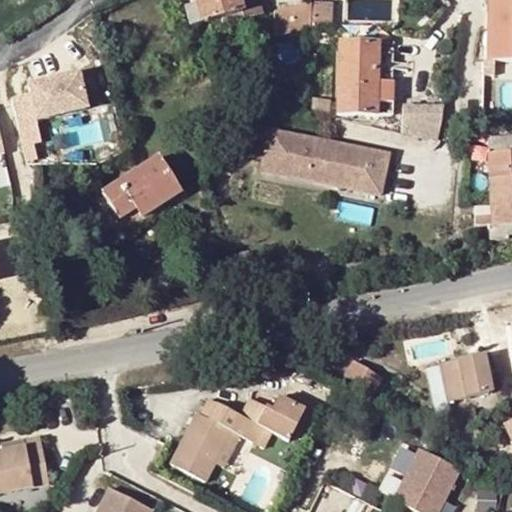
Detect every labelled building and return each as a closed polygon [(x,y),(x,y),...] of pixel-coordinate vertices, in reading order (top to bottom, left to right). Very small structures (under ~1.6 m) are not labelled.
[(256,0),(192,0),(194,5),(183,8),(189,26),(241,12),(243,19),(260,15),(256,0)] [(311,0),(310,34),(318,34),(318,29),(331,29),(331,0),(311,0)] [(511,0),(486,0),(486,62),(498,62),(511,61),(511,0)] [(309,28),(310,3),(276,12),(275,37),(309,28)] [(378,45),(337,44),(336,114),(376,115),(376,103),(391,104),(392,51),(378,51),(378,45)] [(511,61),(498,62),(498,71),(511,70),(511,61)] [(481,62),(481,96),(507,95),(508,75),(511,74),(511,70),(498,71),(498,62),(486,62),(481,62)] [(61,101),(52,101),(51,116),(91,115),(91,92),(61,92),(61,101)] [(482,102),(481,112),(491,113),(492,103),(482,102)] [(391,104),(376,103),(376,115),(391,115),(391,104)] [(444,112),(405,105),(399,132),(439,141),(444,112)] [(388,154),(269,133),(261,173),(351,190),(356,165),(385,170),(388,154)] [(511,137),(487,138),(490,199),(511,197),(511,137)] [(159,158),(130,177),(103,193),(125,228),(140,219),(181,194),(159,158)] [(385,170),(356,165),(351,190),(381,195),(385,170)] [(511,197),(490,199),(491,208),(474,209),(475,225),(487,225),(488,241),(508,239),(508,235),(507,227),(511,226),(511,197)] [(250,259),(232,263),(241,307),(258,304),(250,259)] [(379,264),(360,267),(362,282),(381,279),(379,264)] [(484,355),(440,363),(447,399),(491,390),(484,355)] [(382,380),(354,365),(344,382),(372,397),(382,380)] [(202,420),(198,418),(173,467),(206,485),(218,461),(231,438),(240,443),(241,440),(273,456),(288,426),(262,412),(255,428),(244,421),(218,407),(212,403),(202,420)] [(470,429),(447,434),(449,443),(470,434),(470,429)] [(470,434),(449,443),(450,446),(471,441),(470,434)] [(0,453),(0,494),(54,485),(46,438),(31,440),(32,448),(7,452),(0,453)] [(227,466),(240,443),(231,438),(218,461),(227,466)] [(6,445),(7,452),(32,448),(31,440),(6,445)] [(405,447),(380,497),(409,511),(423,511),(445,467),(405,447)] [(151,511),(111,491),(98,511),(151,511)]
